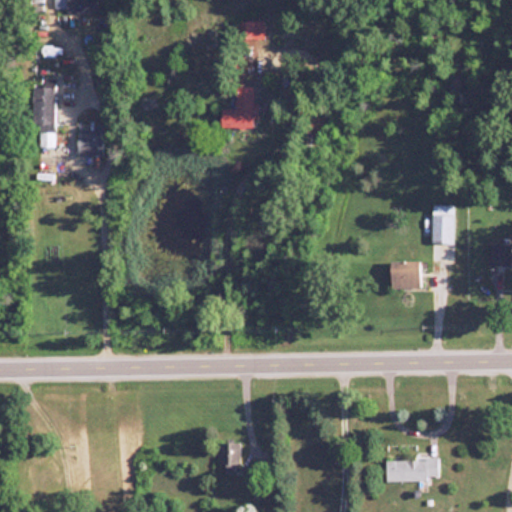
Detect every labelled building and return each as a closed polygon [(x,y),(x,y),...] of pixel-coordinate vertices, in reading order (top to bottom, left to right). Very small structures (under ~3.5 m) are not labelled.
[(96,12),(96,0),(67,0),(68,12),(96,12)] [(221,126),(253,126),(253,86),(235,86),(235,108),(221,108),(221,126)] [(35,146),(55,146),(55,87),(35,87),(35,146)] [(103,155),(103,125),(92,125),(92,130),(77,130),(77,155),(103,155)] [(432,260),(453,260),(454,205),(433,205),(432,260)] [(489,267),(511,266),(511,243),(489,243),(489,267)] [(420,288),(420,261),(392,261),(392,288),(420,288)] [(220,463),(241,463),(241,441),(220,441),(220,463)] [(387,480),(439,479),(439,458),(387,458),(387,480)] [(38,465),(19,465),(19,495),(38,495),(38,465)]
